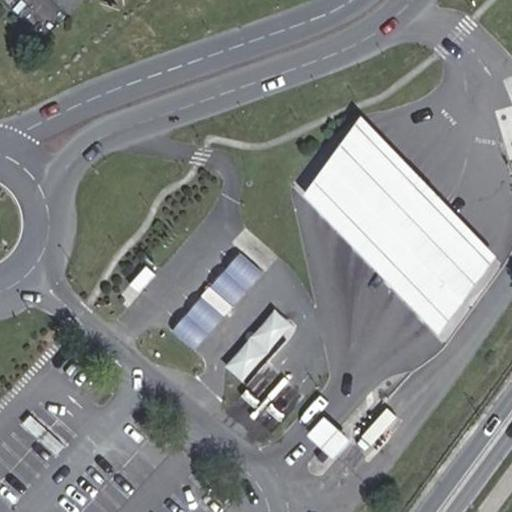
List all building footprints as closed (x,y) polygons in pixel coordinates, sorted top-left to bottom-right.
[(447,337),(504,258),(363,114),(306,192),(447,337)] [(231,307),(261,272),(239,253),(209,288),(231,307)] [(224,316),(231,307),(209,288),(201,297),(224,316)] [(171,332),(193,350),(224,316),(201,297),(171,332)] [(275,307),(226,364),(243,379),(292,322),(275,307)] [(58,452),(66,443),(34,414),(26,423),(58,452)] [(334,454),(350,436),(324,416),(309,434),(334,454)]
